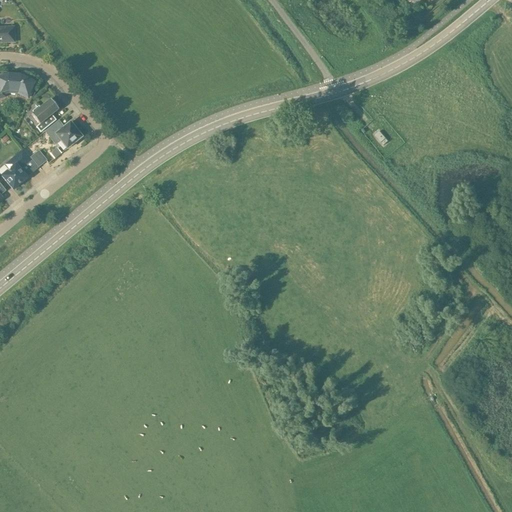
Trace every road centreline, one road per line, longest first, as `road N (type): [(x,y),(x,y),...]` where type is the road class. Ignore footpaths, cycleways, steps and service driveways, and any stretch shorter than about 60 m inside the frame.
road 1 (tertiary): [(0,288),(166,153),(240,118),(337,94)]
road 2 (residential): [(0,56),(43,65),(105,138),(0,231)]
road 3 (tertiary): [(337,94),(414,58),(489,0)]
